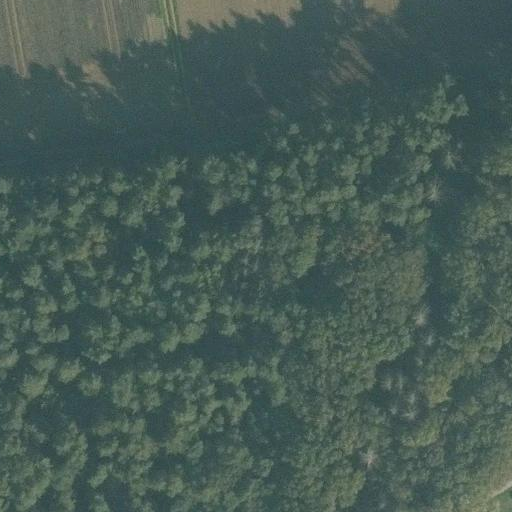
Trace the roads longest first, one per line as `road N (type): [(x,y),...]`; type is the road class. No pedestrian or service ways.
road 1 (track): [(189,139),(287,511)]
road 2 (track): [(511,56),(189,139)]
road 3 (track): [(189,139),(0,161)]
road 4 (track): [(166,0),(189,139)]
